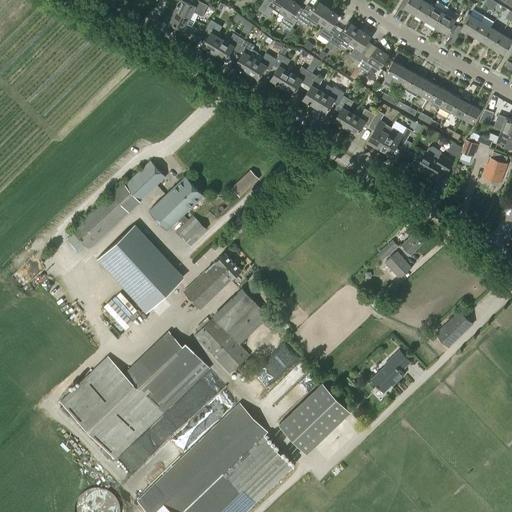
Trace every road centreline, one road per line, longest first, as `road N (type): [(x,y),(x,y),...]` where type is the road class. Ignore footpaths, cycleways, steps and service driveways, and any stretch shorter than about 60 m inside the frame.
road 1 (tertiary): [(358,168),(136,33)]
road 2 (residential): [(360,150),(148,20)]
road 3 (residential): [(511,93),(349,0)]
road 4 (tertiary): [(489,248),(358,168)]
